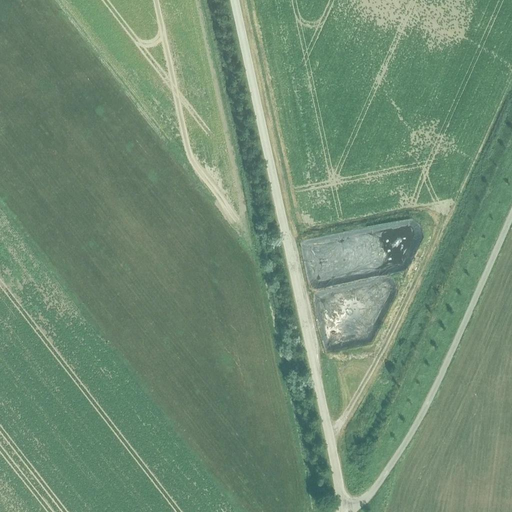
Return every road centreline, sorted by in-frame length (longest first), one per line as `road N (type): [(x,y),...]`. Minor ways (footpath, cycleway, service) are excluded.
road 1 (tertiary): [(341,511),(234,0)]
road 2 (unclassified): [(346,511),(366,499),(408,438),(511,207)]
